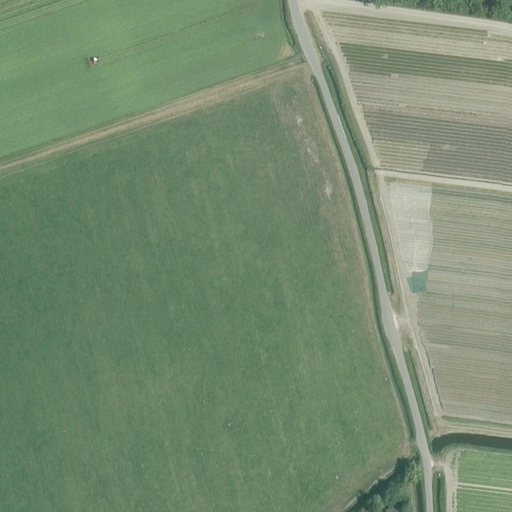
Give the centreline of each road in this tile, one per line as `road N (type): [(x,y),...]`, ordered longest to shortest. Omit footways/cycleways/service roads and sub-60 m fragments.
road 1 (unclassified): [(429,511),(425,455),(363,204),(292,0)]
road 2 (track): [(0,163),(310,55)]
